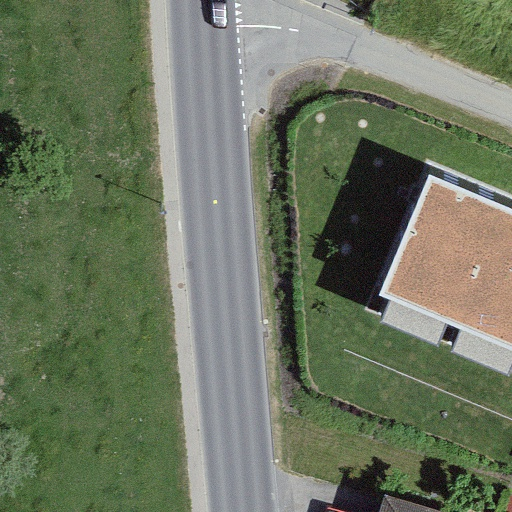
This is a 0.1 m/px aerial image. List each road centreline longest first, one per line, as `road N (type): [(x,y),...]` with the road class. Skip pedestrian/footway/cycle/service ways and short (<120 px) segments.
road 1 (secondary): [(248,511),(207,28)]
road 2 (residential): [(207,28),(319,33),(511,107)]
